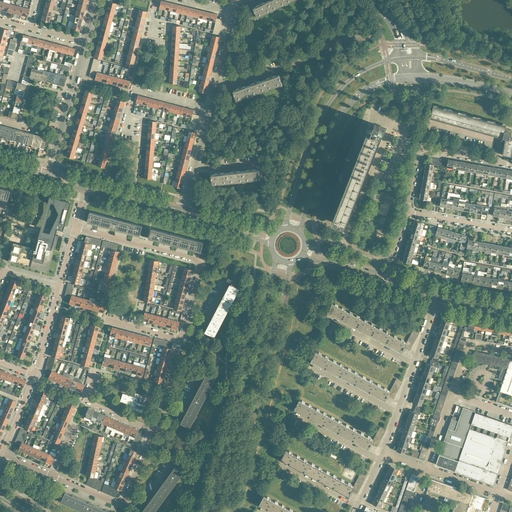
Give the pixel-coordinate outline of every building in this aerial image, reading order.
[(268,1),(272,10),(286,3),(285,0),(270,0),(268,1)] [(52,10),(54,3),(46,1),(44,8),(52,10)] [(253,8),(257,18),(258,18),(257,17),(272,10),(268,1),(265,3),(264,2),(261,3),(262,4),(259,5),(259,4),(259,5),(259,4),(256,6),(256,7),(254,8),(253,8)] [(1,10),(7,12),(10,4),(3,2),(1,10)] [(84,11),(86,5),(78,3),(76,9),(84,11)] [(171,11),(170,14),(175,15),(176,12),(178,5),(172,3),(171,11)] [(7,12),(14,13),(16,6),(10,4),(7,12)] [(14,13),(21,15),(23,7),(16,6),(14,13)] [(27,17),(29,9),(23,7),(21,15),(27,17)] [(44,8),(42,14),(50,16),(52,10),(44,8)] [(187,15),(187,18),(189,19),(189,20),(192,21),(193,16),(195,9),(189,8),(187,15)] [(74,16),(82,18),(84,11),(76,9),(74,16)] [(48,23),(50,16),(42,14),(41,21),(48,23)] [(71,15),(69,21),(73,22),(80,24),(82,18),(74,16),(71,15)] [(105,18),(104,24),(111,26),(113,26),(115,21),(112,20),(105,18)] [(71,29),(79,31),(80,24),(73,22),(71,29)] [(0,28),(0,33),(8,36),(10,30),(0,28)] [(38,46),(40,39),(34,38),(32,44),(31,47),(37,49),(38,46)] [(40,39),(38,46),(37,49),(40,49),(40,46),(44,47),(45,41),(40,39)] [(51,42),(49,49),(47,56),(46,60),(50,61),(52,53),(51,53),(51,51),(55,52),(55,50),(57,44),(51,42)] [(61,52),(60,55),(63,56),(64,53),(67,53),(68,47),(63,45),(61,52)] [(207,46),(206,51),(208,52),(216,54),(217,48),(210,46),(207,46)] [(29,76),(29,77),(35,78),(36,72),(37,70),(31,68),(31,70),(30,73),(29,76)] [(210,76),(212,70),(204,69),(201,68),(200,74),(203,74),(210,76)] [(36,72),(35,78),(41,80),(43,71),(37,70),(36,72)] [(43,71),(41,80),(46,82),(49,72),(43,71)] [(49,72),(46,82),(52,83),(55,73),(49,72)] [(52,83),(58,85),(60,75),(55,73),(52,83)] [(112,84),(114,77),(114,74),(109,73),(108,75),(106,82),(112,84)] [(66,80),(67,76),(60,75),(58,85),(64,86),(65,80),(66,80)] [(263,80),(267,89),(282,84),(282,85),(279,75),(278,75),(275,76),(275,75),(272,76),(272,77),(270,78),(270,77),(269,77),(266,78),(267,79),(263,80)] [(248,86),(251,95),(267,89),(263,80),(260,81),(257,82),(255,83),(254,83),(251,84),(248,86)] [(17,82),(15,88),(24,91),(26,85),(21,83),(17,82)] [(233,91),(236,101),(237,101),(236,100),(251,95),(248,86),(245,87),(245,86),(242,87),(241,87),(242,88),(239,89),(239,88),(236,89),(236,90),(233,91)] [(15,88),(13,94),(23,96),(24,91),(15,88)] [(13,94),(12,99),(15,100),(21,102),(23,96),(13,94)] [(115,98),(113,104),(116,105),(123,107),(124,102),(125,102),(125,101),(117,99),(115,98)] [(11,105),(9,111),(18,113),(20,108),(14,106),(11,105)] [(502,137),(505,138),(502,155),(511,156),(511,148),(511,139),(510,139),(511,133),(511,131),(511,130),(507,129),(505,129),(506,126),(433,106),(430,116),(434,117),(434,118),(441,120),(441,119),(448,121),(448,122),(455,124),(456,123),(463,125),(463,126),(470,128),(470,127),(477,129),(477,130),(484,132),(484,131),(492,133),(491,134),(499,136),(499,135),(502,136),(502,137)] [(119,118),(121,113),(114,111),(112,110),(111,112),(110,112),(109,115),(112,116),(119,118)] [(17,119),(18,113),(9,111),(8,117),(17,119)] [(368,122),(365,131),(364,133),(367,134),(332,221),(344,226),(380,134),(382,135),(383,135),(383,133),(385,130),(384,130),(385,129),(385,128),(379,126),(374,123),(373,124),(368,122)] [(74,129),(73,134),(80,136),(82,137),(84,131),(81,131),(74,129)] [(181,147),(180,152),(183,153),(190,155),(191,149),(184,147),(181,147)] [(96,159),(94,165),(105,168),(106,162),(99,160),(96,159)] [(243,171),(244,180),(260,179),(260,180),(259,169),(258,169),(255,169),(252,169),(252,170),(250,170),(250,169),(246,170),(243,171)] [(227,173),(228,182),(244,180),(243,171),(240,171),(239,170),(236,171),(236,172),(234,172),(234,171),(230,172),(227,173)] [(211,175),(212,185),(212,184),(228,182),(227,173),(224,173),(223,172),(220,173),(220,174),(218,174),(218,173),(214,173),(214,174),(212,174),(212,175),(211,175)] [(0,187),(0,198),(6,200),(7,201),(9,190),(0,187)] [(41,270),(42,271),(45,271),(46,272),(47,272),(48,272),(53,252),(53,250),(54,249),(58,235),(54,234),(54,233),(56,233),(57,230),(55,230),(56,228),(62,230),(65,220),(70,202),(48,196),(47,201),(50,202),(49,203),(43,202),(40,201),(31,207),(32,209),(31,224),(43,228),(42,231),(39,230),(34,248),(13,242),(7,261),(14,263),(15,263),(16,263),(16,264),(18,264),(19,264),(20,264),(21,265),(22,265),(23,265),(24,266),(26,266),(29,267),(32,268),(35,269),(36,269),(37,269),(38,269),(39,270),(41,270)] [(105,226),(107,216),(90,212),(87,222),(88,221),(94,223),(94,224),(98,225),(98,224),(105,226)] [(107,216),(105,226),(112,228),(115,229),(122,231),(125,221),(107,216)] [(415,220),(413,226),(422,229),(424,223),(415,220)] [(125,221),(122,231),(129,233),(132,234),(132,233),(139,235),(139,236),(140,236),(142,226),(125,221)] [(422,229),(413,226),(411,232),(422,235),(423,229),(422,229)] [(435,237),(441,238),(444,229),(437,227),(435,235),(435,237)] [(166,242),(168,233),(151,228),(148,238),(149,238),(156,240),(155,240),(159,241),(159,240),(166,242)] [(449,231),(444,229),(441,238),(447,240),(449,231)] [(447,240),(446,241),(452,242),(453,240),(455,232),(449,231),(447,240)] [(411,232),(409,238),(420,241),(422,235),(411,232)] [(183,247),(186,237),(168,233),(166,242),(173,244),(173,245),(176,246),(176,245),(183,247)] [(461,234),(459,241),(459,242),(459,241),(462,242),(460,248),(461,249),(460,251),(460,254),(464,255),(464,251),(464,249),(464,248),(465,243),(467,236),(465,235),(465,234),(462,233),(462,234),(461,234)] [(186,237),(183,247),(190,249),(193,250),(194,250),(200,252),(201,252),(203,242),(186,237)] [(82,241),(80,247),(88,249),(91,250),(93,244),(92,244),(90,244),(90,243),(89,243),(85,242),(82,241)] [(416,246),(415,246),(408,244),(406,249),(414,252),(415,249),(416,246)] [(406,249),(404,255),(412,258),(413,258),(412,257),(412,255),(413,255),(414,252),(406,249)] [(79,253),(77,259),(85,261),(87,255),(79,253)] [(116,263),(118,257),(110,255),(108,261),(116,263)] [(404,255),(402,261),(410,264),(411,260),(412,261),(412,258),(404,255)] [(425,268),(429,269),(431,260),(432,258),(426,256),(422,267),(425,268)] [(432,258),(429,269),(435,271),(437,262),(438,257),(433,256),(432,258)] [(77,259),(76,265),(84,267),(85,261),(77,259)] [(107,267),(115,269),(116,263),(108,261),(107,267)] [(440,273),(446,274),(449,265),(450,263),(444,261),(443,264),(440,273)] [(437,262),(435,271),(440,273),(443,264),(440,263),(437,262)] [(76,265),(74,270),(82,273),(84,267),(76,265)] [(446,274),(452,276),(454,267),(454,268),(451,267),(452,266),(449,265),(446,274)] [(105,273),(113,275),(115,269),(107,267),(104,266),(102,272),(105,273)] [(455,266),(454,267),(452,276),(458,278),(461,267),(455,266)] [(183,273),(191,276),(193,270),(184,268),(183,273)] [(82,273),(74,270),(73,276),(81,278),(82,273)] [(468,271),(467,282),(473,283),(474,273),(475,272),(472,272),(468,271)] [(480,276),(479,284),(485,285),(487,274),(487,272),(481,271),(480,276)] [(112,281),(113,275),(105,273),(104,278),(112,281)] [(189,281),(191,276),(183,273),(181,279),(189,281)] [(226,282),(230,284),(237,287),(240,282),(238,281),(238,280),(230,275),(226,282)] [(81,278),(73,276),(71,282),(79,284),(81,278)] [(102,284),(110,286),(112,281),(104,278),(102,284)] [(9,285),(16,288),(18,282),(11,279),(9,285)] [(180,285),(188,287),(189,281),(181,279),(180,285)] [(109,292),(110,286),(102,284),(101,290),(109,292)] [(222,300),(231,305),(239,289),(237,287),(230,284),(227,290),(226,290),(225,293),(222,300)] [(7,291),(13,294),(16,288),(9,285),(7,291)] [(186,293),(188,287),(180,285),(178,291),(186,293)] [(4,297),(11,300),(13,294),(7,291),(4,297)] [(44,299),(47,293),(40,291),(38,296),(44,299)] [(177,297),(185,299),(186,293),(178,291),(177,297)] [(71,297),(70,300),(69,303),(75,305),(77,297),(71,295),(71,297)] [(42,305),(44,299),(38,296),(35,302),(42,305)] [(4,297),(2,303),(8,305),(12,307),(14,301),(11,300),(4,297)] [(77,297),(75,305),(81,306),(83,298),(77,297)] [(175,303),(183,305),(185,299),(177,297),(175,303)] [(83,298),(81,306),(87,308),(89,300),(83,298)] [(89,300),(87,308),(93,309),(95,301),(95,299),(93,298),(92,301),(89,300)] [(213,316),(222,321),(231,305),(222,300),(218,306),(217,309),(213,316)] [(95,301),(93,309),(98,311),(101,303),(95,301)] [(34,309),(40,311),(42,305),(35,302),(33,308),(34,309)] [(0,307),(0,308),(6,311),(8,305),(2,303),(0,307)] [(182,311),(183,305),(175,303),(174,308),(182,311)] [(327,312),(335,316),(342,320),(347,311),(332,303),(327,312)] [(41,311),(40,311),(34,309),(32,315),(38,317),(39,316),(41,311)] [(347,311),(342,320),(357,328),(362,319),(357,316),(347,311)] [(144,316),(142,320),(148,322),(151,314),(145,312),(144,316)] [(148,322),(154,323),(156,315),(151,314),(148,322)] [(36,323),(38,317),(32,315),(31,316),(29,320),(36,323)] [(62,315),(61,321),(72,324),(73,318),(62,315)] [(160,325),(162,317),(160,316),(156,315),(154,323),(160,325)] [(441,321),(450,324),(452,318),(443,315),(443,316),(441,321)] [(208,325),(205,331),(205,332),(214,337),(222,321),(213,316),(210,322),(208,325)] [(166,326),(168,318),(162,317),(160,325),(166,326)] [(166,326),(172,328),(174,320),(168,318),(166,326)] [(362,319),(357,328),(372,336),(377,327),(362,319)] [(36,323),(29,320),(27,326),(33,329),(36,323)] [(178,330),(180,321),(174,320),(172,328),(178,330)] [(464,329),(465,329),(464,331),(473,332),(474,328),(475,321),(469,320),(469,321),(466,320),(465,323),(464,329)] [(61,321),(59,327),(67,329),(70,330),(72,324),(61,321)] [(439,327),(448,330),(450,324),(441,321),(439,327)] [(90,329),(98,331),(100,325),(92,323),(90,329)] [(33,329),(27,326),(25,325),(22,331),(25,332),(31,335),(33,329)] [(59,327),(58,333),(66,335),(67,329),(59,327)] [(110,335),(116,337),(118,329),(112,327),(110,335)] [(377,327),(372,336),(387,344),(392,335),(391,335),(377,327)] [(450,330),(448,330),(439,327),(438,329),(437,328),(436,332),(437,332),(446,335),(448,336),(450,330)] [(90,329),(89,335),(97,337),(98,331),(90,329)] [(31,335),(25,332),(22,338),(29,341),(31,335)] [(435,338),(444,341),(446,335),(437,332),(435,338)] [(97,337),(89,335),(87,341),(95,343),(97,337)] [(392,335),(387,344),(401,352),(404,347),(406,344),(406,343),(392,335)] [(145,344),(151,346),(153,338),(147,336),(145,344)] [(20,337),(18,343),(21,344),(27,347),(30,341),(29,341),(22,338),(20,337)] [(433,344),(442,346),(444,341),(435,338),(433,344)] [(56,339),(54,344),(63,347),(64,341),(56,339)] [(87,341),(85,347),(94,349),(95,343),(87,341)] [(25,353),(27,347),(21,344),(18,350),(25,353)] [(54,344),(53,350),(61,352),(63,353),(65,347),(63,347),(54,344)] [(431,349),(440,352),(442,346),(433,344),(431,349)] [(168,348),(165,347),(163,346),(163,347),(162,352),(170,355),(172,349),(168,348)] [(92,355),(94,349),(85,347),(84,352),(92,355)] [(431,360),(438,362),(439,358),(438,358),(440,352),(431,349),(429,355),(433,356),(431,360)] [(25,353),(18,350),(16,356),(23,359),(25,353)] [(59,358),(61,352),(53,350),(51,356),(59,358)] [(331,359),(316,351),(311,361),(326,369),(331,359)] [(84,352),(82,358),(91,360),(92,355),(84,352)] [(503,381),(511,358),(474,352),(471,361),(502,367),(498,379),(503,381)] [(102,365),(108,366),(110,358),(104,357),(102,365)] [(82,358),(81,364),(89,366),(91,360),(82,358)] [(511,395),(511,358),(500,391),(511,395)] [(340,377),(345,367),(331,359),(326,369),(340,377)] [(426,363),(424,369),(433,372),(437,373),(440,363),(438,362),(431,360),(430,364),(426,363)] [(133,364),(131,372),(137,374),(140,363),(134,361),(133,364)] [(140,363),(137,374),(143,376),(146,364),(140,363)] [(355,384),(360,375),(345,367),(340,377),(355,384)] [(431,377),(433,372),(424,369),(422,374),(431,377)] [(48,378),(54,380),(57,373),(52,370),(51,371),(50,375),(48,378)] [(14,375),(8,373),(5,379),(11,382),(14,375)] [(63,375),(57,373),(54,380),(59,383),(63,375)] [(422,374),(420,380),(429,383),(431,377),(422,374)] [(20,378),(14,375),(11,382),(17,384),(20,378)] [(63,375),(59,383),(65,385),(68,377),(63,375)] [(197,391),(207,396),(215,379),(206,375),(205,375),(206,375),(202,381),(201,384),(197,391)] [(375,383),(360,375),(355,384),(370,392),(375,383)] [(162,384),(164,378),(156,376),(154,382),(162,384)] [(65,385),(70,388),(74,380),(68,377),(65,385)] [(74,380),(70,388),(76,390),(79,382),(81,379),(75,377),(74,380)] [(26,380),(20,378),(17,384),(23,387),(26,380)] [(420,380),(419,386),(427,389),(428,389),(429,388),(430,389),(431,387),(428,386),(429,383),(420,380)] [(85,385),(79,382),(76,390),(82,393),(85,385)] [(390,391),(375,383),(370,392),(385,400),(388,395),(389,392),(390,391)] [(419,386),(417,391),(425,394),(427,389),(419,386)] [(41,389),(38,395),(46,398),(48,393),(41,389)] [(198,412),(207,396),(197,391),(194,397),(192,400),(189,407),(198,412)] [(423,400),(425,394),(417,391),(415,397),(423,400)] [(123,393),(122,396),(120,402),(131,405),(130,409),(142,413),(143,409),(145,410),(148,401),(146,401),(147,397),(135,393),(134,396),(133,397),(123,393)] [(38,395),(36,400),(46,405),(48,399),(46,398),(38,395)] [(416,404),(415,408),(421,410),(423,406),(421,406),(423,400),(415,397),(413,403),(416,404)] [(6,404),(14,407),(16,401),(8,398),(6,404)] [(36,400),(33,406),(44,410),(46,405),(36,400)] [(314,408),(299,400),(294,409),(309,417),(314,408)] [(66,407),(74,411),(76,405),(69,402),(66,407)] [(3,410),(11,413),(14,407),(6,404),(3,410)] [(33,406),(31,411),(39,415),(42,416),(44,411),(44,410),(33,406)] [(64,413),(72,416),(74,411),(66,407),(64,413)] [(184,416),(181,422),(180,423),(190,428),(198,412),(189,407),(186,413),(185,413),(184,416)] [(444,440),(463,447),(475,412),(475,411),(463,407),(457,424),(450,421),(444,440)] [(88,408),(85,416),(90,419),(94,410),(88,408)] [(314,408),(309,417),(324,425),(329,416),(314,408)] [(420,414),(421,410),(415,408),(414,412),(410,411),(408,417),(417,420),(419,414),(420,414)] [(3,410),(1,415),(8,419),(11,413),(3,410)] [(94,410),(90,419),(94,420),(93,421),(94,423),(95,424),(96,421),(100,413),(94,410)] [(29,417),(36,420),(39,415),(31,411),(29,417)] [(511,424),(475,412),(463,447),(455,471),(493,484),(511,430),(511,424)] [(61,418),(69,422),(72,416),(64,413),(61,418)] [(100,413),(96,421),(98,422),(99,421),(102,423),(105,415),(102,414),(100,413)] [(0,417),(0,421),(6,424),(8,419),(1,415),(0,417)] [(105,415),(102,423),(108,425),(111,418),(105,415)] [(343,424),(329,416),(324,425),(338,433),(343,424)] [(26,423),(34,426),(36,420),(29,417),(26,423)] [(59,424),(67,427),(69,422),(61,418),(58,417),(56,419),(60,421),(59,424)] [(408,417),(406,422),(415,425),(417,420),(408,417)] [(116,420),(111,418),(108,425),(113,428),(116,420)] [(122,422),(116,420),(113,428),(119,430),(122,422)] [(122,422),(119,430),(124,433),(127,425),(122,422)] [(413,431),(415,425),(406,422),(404,428),(413,431)] [(26,423),(24,428),(32,432),(34,426),(26,423)] [(57,429),(64,433),(67,427),(59,424),(57,429)] [(338,433),(353,441),(358,431),(343,424),(338,433)] [(127,425),(124,433),(130,435),(133,427),(127,425)] [(130,435),(128,438),(134,440),(135,438),(136,435),(138,432),(139,430),(133,427),(130,435)] [(404,428),(402,434),(413,437),(414,438),(416,432),(413,431),(404,428)] [(54,435),(62,438),(64,433),(57,429),(54,435)] [(358,431),(353,441),(368,449),(371,444),(373,441),(373,440),(373,439),(358,431)] [(411,443),(413,437),(402,434),(400,439),(409,442),(411,443)] [(62,438),(54,435),(52,440),(60,444),(62,438)] [(400,439),(398,445),(407,448),(409,442),(400,439)] [(436,464),(450,469),(451,469),(452,470),(455,471),(463,447),(444,440),(440,450),(441,450),(440,453),(439,454),(436,464)] [(27,444),(22,442),(22,443),(20,446),(18,450),(24,452),(27,444)] [(24,452),(30,454),(33,447),(27,444),(24,452)] [(405,454),(407,448),(398,445),(396,451),(405,454)] [(30,454),(35,457),(38,449),(33,447),(30,454)] [(125,452),(128,454),(136,457),(138,452),(127,447),(125,452)] [(35,457),(41,459),(44,452),(38,449),(35,457)] [(281,458),(284,459),(283,460),(289,464),(294,455),(286,450),(282,456),(281,458)] [(41,459),(46,462),(50,454),(44,452),(41,459)] [(46,462),(52,464),(55,456),(50,454),(46,462)] [(133,463),(136,457),(128,454),(126,459),(133,463)] [(309,462),(294,455),(289,464),(304,472),(309,462)] [(126,459),(123,465),(131,468),(133,463),(126,459)] [(319,480),(324,470),(309,462),(304,472),(319,480)] [(121,470),(129,474),(131,468),(123,465),(121,470)] [(388,471),(396,475),(399,469),(390,465),(388,471)] [(165,481),(173,487),(184,472),(175,466),(171,472),(169,475),(165,481)] [(126,479),(129,474),(121,470),(119,476),(126,479)] [(334,488),(339,478),(324,470),(319,480),(334,488)] [(388,471),(385,476),(393,480),(396,475),(388,471)] [(406,489),(414,492),(419,477),(411,474),(406,489)] [(124,485),(126,479),(119,476),(116,481),(124,485)] [(383,481),(391,485),(393,480),(385,476),(383,481)] [(351,490),(353,488),(354,486),(353,486),(339,478),(334,488),(349,496),(351,490)] [(457,500),(452,511),(466,511),(473,493),(431,479),(427,490),(457,500)] [(113,480),(111,486),(114,487),(116,488),(119,489),(121,490),(124,485),(116,481),(113,480)] [(162,501),(173,487),(165,481),(160,486),(158,489),(154,495),(162,501)] [(383,481),(380,487),(388,491),(390,492),(393,486),(391,485),(383,481)] [(377,492),(386,496),(388,491),(380,487),(377,492)] [(406,511),(414,492),(406,489),(398,511),(406,511)] [(77,509),(81,500),(75,497),(75,496),(72,495),(65,493),(66,492),(65,492),(61,502),(77,509)] [(377,492),(375,498),(383,502),(386,496),(377,492)] [(473,493),(466,511),(484,511),(489,499),(473,493)] [(148,504),(143,509),(143,510),(146,511),(154,511),(162,501),(154,495),(150,501),(149,501),(147,504),(148,504)] [(261,505),(261,506),(268,509),(273,500),(264,495),(260,502),(259,504),(261,505)] [(372,503),(380,507),(383,502),(375,498),(372,503)] [(77,509),(84,511),(95,511),(98,507),(91,504),(92,503),(88,502),(88,503),(81,500),(77,509)] [(285,511),(287,508),(273,500),(268,509),(272,511),(285,511)]
